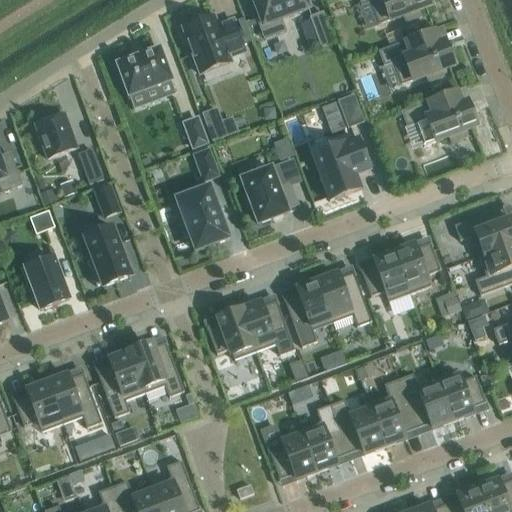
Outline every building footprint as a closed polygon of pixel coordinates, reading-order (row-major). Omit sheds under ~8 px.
[(303,0),(251,0),(259,20),(256,21),(264,42),(286,34),(281,22),(308,12),(303,0)] [(406,25),(420,19),(418,13),(433,7),(430,0),(357,0),(361,9),(370,6),(378,27),(403,18),(406,25)] [(319,18),(309,21),(319,50),(329,48),(319,18)] [(213,19),(183,31),(200,77),(231,65),(229,60),(244,54),(242,47),(233,24),(233,23),(217,29),(213,19)] [(243,20),(233,24),(242,47),(252,43),(243,20)] [(426,79),(428,85),(443,80),(440,73),(456,67),(451,53),(448,54),(445,45),(440,47),(435,33),(378,54),(384,69),(393,66),(401,88),(426,79)] [(170,50),(126,66),(137,96),(180,81),(170,50)] [(433,145),(434,147),(448,142),(450,147),(467,141),(464,133),(478,128),(473,114),(471,115),(467,105),(463,107),(458,93),(401,115),(406,130),(415,126),(424,148),(433,145)] [(354,96),(338,102),(348,130),(364,124),(354,96)] [(220,113),(209,117),(217,142),(253,130),(249,116),(224,125),(220,113)] [(77,151),(64,117),(35,127),(48,162),(77,151)] [(188,124),(198,149),(211,144),(201,119),(188,124)] [(344,146),(312,158),(329,204),(361,192),(356,179),(370,174),(358,142),(344,147),(344,146)] [(91,152),(78,157),(89,187),(102,183),(91,152)] [(211,155),(200,159),(210,184),(221,181),(211,155)] [(0,194),(1,196),(10,193),(10,191),(22,187),(11,158),(0,162),(0,194)] [(292,163),(241,182),(247,198),(243,200),(248,212),(252,210),(258,227),(287,216),(286,212),(297,208),(290,188),(300,184),(292,163)] [(72,184),(60,188),(65,200),(77,196),(72,184)] [(219,189),(184,202),(205,254),(238,240),(219,189)] [(96,195),(105,220),(119,214),(110,190),(96,195)] [(56,192),(41,198),(45,208),(60,203),(56,192)] [(456,223),(482,218),(479,206),(454,212),(456,223)] [(478,260),(511,247),(511,224),(511,223),(508,224),(503,211),(454,229),(460,244),(471,240),(478,260)] [(51,217),(29,225),(36,241),(55,233),(51,217)] [(112,230),(84,241),(92,260),(86,262),(96,289),(102,287),(103,290),(131,279),(112,230)] [(393,254),(410,298),(430,290),(426,279),(440,274),(430,247),(417,252),(415,248),(404,252),(404,250),(393,254)] [(511,247),(478,260),(486,280),(474,284),(480,299),(511,286),(511,247)] [(64,298),(47,253),(21,262),(38,307),(64,298)] [(410,298),(393,254),(383,258),(383,260),(373,264),(374,268),(360,273),(371,300),(384,295),(388,306),(410,298)] [(316,283),(332,326),(352,319),(356,330),(371,325),(353,276),(340,281),(338,277),(327,281),(327,279),(316,283)] [(332,326),(316,283),(306,287),(306,289),(296,293),(297,297),(284,302),(293,328),(307,323),(311,334),(332,326)] [(456,301),(444,305),(449,318),(449,319),(461,314),(456,301)] [(239,312),(255,355),(277,347),(273,336),(286,331),(276,305),(263,310),(261,306),(251,310),(250,308),(239,312)] [(207,331),(216,357),(230,352),(234,363),(255,355),(239,312),(229,316),(229,318),(219,322),(220,326),(207,331)] [(484,319),(467,325),(471,335),(487,328),(484,319)] [(511,349),(511,325),(493,333),(498,348),(510,343),(511,349)] [(128,353),(145,397),(165,389),(169,400),(184,395),(166,346),(152,351),(151,347),(140,351),(139,349),(128,353)] [(326,370),(347,364),(344,352),(322,358),(326,370)] [(145,397),(128,353),(118,357),(119,359),(108,363),(110,367),(96,372),(114,421),(129,415),(125,404),(145,397)] [(370,367),(356,372),(360,383),(374,378),(370,367)] [(497,372),(485,376),(489,387),(501,383),(497,372)] [(437,381),(453,425),(463,421),(462,418),(473,414),(472,411),(485,406),(475,379),(462,384),(458,374),(437,381)] [(46,384),(63,427),(82,420),(87,431),(102,426),(83,377),(70,382),(68,378),(58,382),(57,380),(46,384)] [(453,425),(437,381),(417,389),(412,378),(398,383),(417,431),(429,427),(431,430),(442,426),(442,429),(453,425)] [(368,407),(385,450),(395,446),(394,444),(405,440),(404,436),(417,431),(398,383),(384,388),(388,399),(368,407)] [(63,427),(46,384),(36,388),(37,390),(26,394),(27,398),(14,403),(24,430),(37,425),(41,436),(63,427)] [(385,450),(368,407),(349,414),(344,403),(329,409),(338,431),(339,431),(348,457),(361,452),(363,456),(373,452),(374,454),(385,450)] [(193,406),(176,413),(181,426),(198,420),(193,406)] [(0,450),(2,450),(0,446),(0,438),(11,434),(1,408),(0,408),(0,450)] [(300,432),(317,476),(327,472),(326,470),(337,466),(336,462),(348,457),(339,431),(338,431),(326,435),(322,424),(300,432)] [(134,430),(115,437),(119,449),(139,442),(134,430)] [(317,476),(300,432),(279,440),(283,451),(270,456),(280,483),(293,478),(295,481),(305,477),(306,480),(317,476)] [(110,437),(74,450),(79,463),(115,450),(110,437)] [(151,488),(159,511),(199,511),(181,464),(166,470),(171,481),(151,488)] [(80,473),(68,477),(68,479),(72,488),(84,483),(80,473)] [(477,489),(485,511),(511,511),(511,483),(500,487),(499,484),(488,488),(487,485),(477,489)] [(113,490),(120,511),(159,511),(151,488),(131,496),(127,485),(113,490)] [(236,493),(237,496),(240,502),(253,497),(250,488),(236,493)] [(458,503),(445,508),(446,511),(485,511),(477,489),(466,493),(467,495),(457,499),(458,503)] [(120,511),(113,490),(98,495),(103,507),(87,511),(120,511)]
